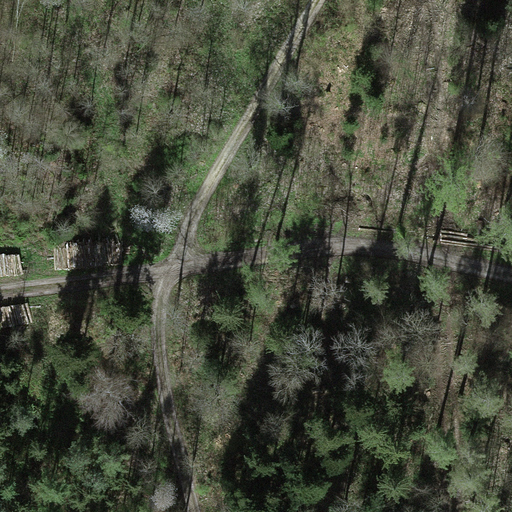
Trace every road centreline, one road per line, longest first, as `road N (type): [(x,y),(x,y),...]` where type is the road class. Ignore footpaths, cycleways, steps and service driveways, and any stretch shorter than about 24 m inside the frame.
road 1 (track): [(183,511),(149,350),(165,267),(331,0)]
road 2 (track): [(0,291),(165,267),(511,305)]
